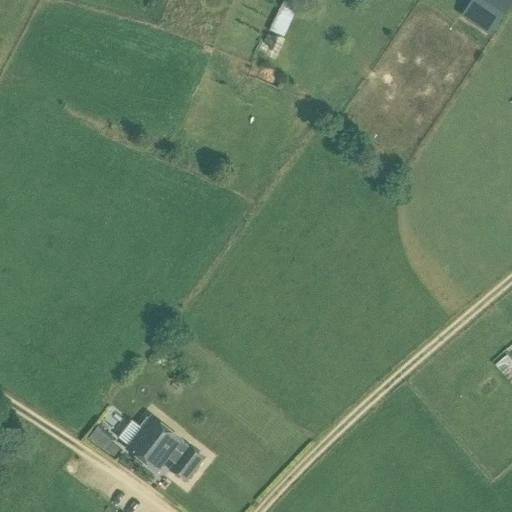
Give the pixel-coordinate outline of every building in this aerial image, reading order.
[(298,0),(285,0),(278,20),(291,25),(300,1),(298,0)] [(511,3),(511,1),(510,0),(472,0),(461,17),(490,36),(511,3)] [(266,45),(283,54),(295,32),(278,23),(266,45)] [(92,426),(113,448),(143,420),(122,398),(92,426)] [(189,448),(180,441),(181,440),(149,415),(139,427),(142,430),(127,449),(156,472),(161,465),(167,458),(175,464),(169,471),(185,484),(206,458),(191,447),(189,448)] [(42,511),(44,508),(32,502),(26,511),(42,511)]
